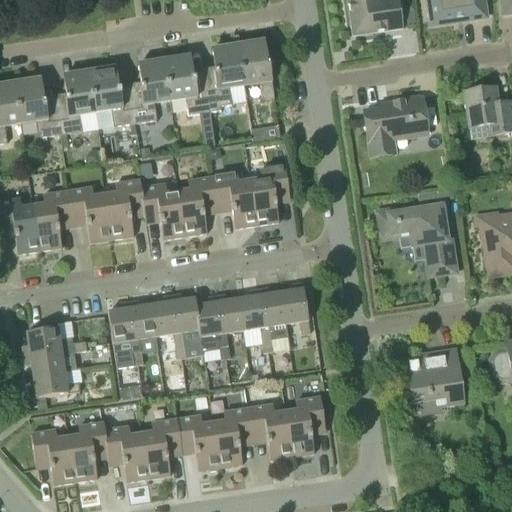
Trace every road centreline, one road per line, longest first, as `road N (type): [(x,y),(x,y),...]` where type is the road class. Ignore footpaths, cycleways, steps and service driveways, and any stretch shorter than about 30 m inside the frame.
road 1 (residential): [(0,296),(342,242)]
road 2 (residential): [(204,511),(355,488),(370,448),(353,328)]
road 3 (residential): [(0,53),(305,6)]
road 4 (residential): [(317,82),(507,53)]
road 5 (residential): [(342,242),(317,82)]
road 6 (residential): [(353,328),(511,304)]
